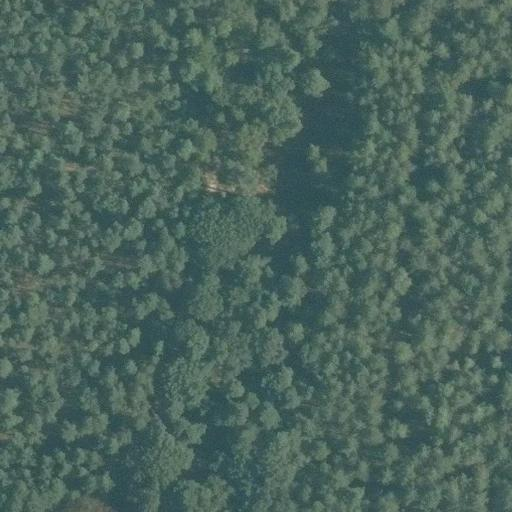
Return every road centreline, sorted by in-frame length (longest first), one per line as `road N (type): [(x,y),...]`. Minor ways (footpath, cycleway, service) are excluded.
road 1 (unknown): [(0,180),(84,164),(210,163),(233,189),(232,305),(192,433),(184,511)]
road 2 (track): [(254,0),(125,429)]
